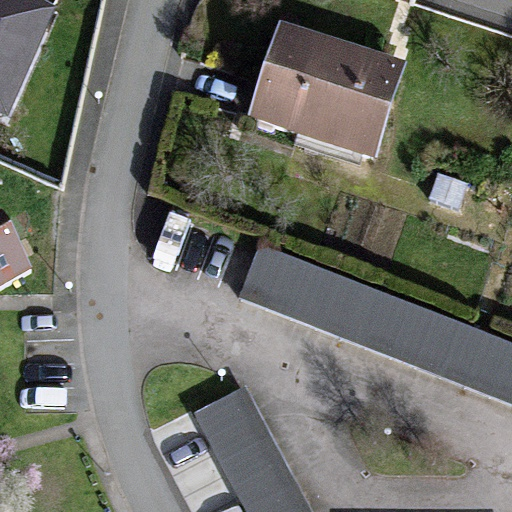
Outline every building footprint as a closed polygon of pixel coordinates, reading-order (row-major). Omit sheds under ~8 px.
[(0,0),(0,113),(2,114),(46,17),(6,0),(0,0)] [(398,75),(282,37),(254,122),(371,159),(398,75)] [(0,291),(32,272),(2,221),(0,222),(0,291)] [(511,348),(259,249),(240,299),(511,406),(511,348)] [(305,511),(242,392),(194,417),(244,511),(305,511)]
